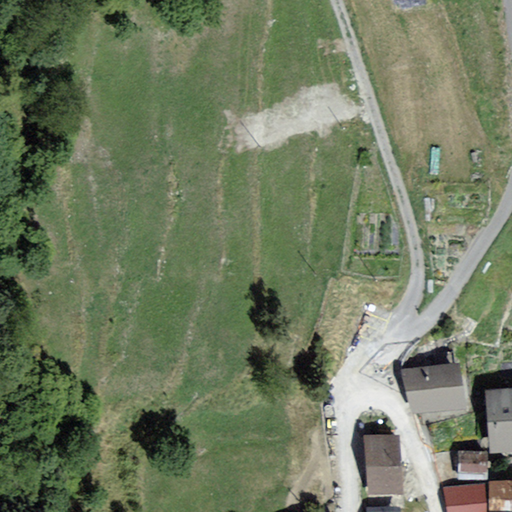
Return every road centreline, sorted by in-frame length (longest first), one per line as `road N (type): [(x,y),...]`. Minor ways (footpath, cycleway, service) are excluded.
road 1 (track): [(407,304),(418,284),(405,194),(341,0)]
road 2 (unclassified): [(435,511),(398,411),(363,389),(349,393),(343,407),(350,511)]
